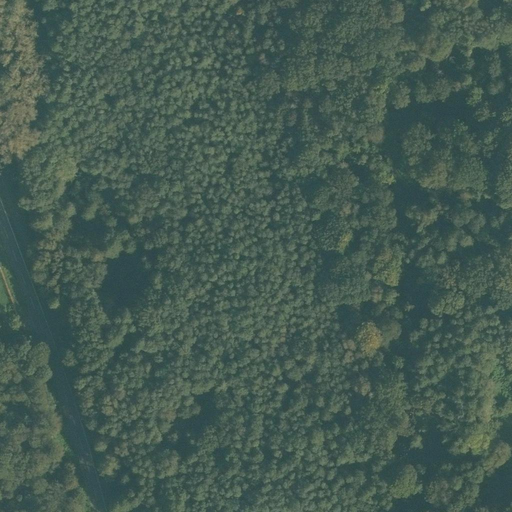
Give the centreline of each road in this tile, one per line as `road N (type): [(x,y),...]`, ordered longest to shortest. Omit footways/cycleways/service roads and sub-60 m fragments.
road 1 (track): [(419,511),(365,0)]
road 2 (secondary): [(99,511),(0,214)]
